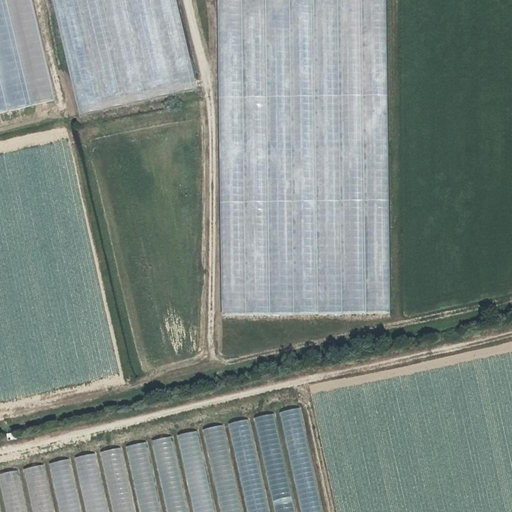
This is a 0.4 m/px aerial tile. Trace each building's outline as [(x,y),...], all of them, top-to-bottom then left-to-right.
[(177,0),(54,0),(79,117),(197,92),(177,0)] [(218,0),(224,317),(394,314),(388,0),(218,0)] [(285,412),(303,511),(322,511),(304,408),(285,412)] [(293,511),(276,414),(257,417),(274,511),(293,511)] [(249,511),(269,511),(252,419),(232,423),(249,511)] [(208,428),(222,511),(242,511),(227,425),(208,428)] [(215,511),(200,430),(181,434),(195,511),(215,511)] [(142,511),(161,511),(148,442),(129,446),(142,511)] [(135,511),(122,448),(104,451),(115,511),(135,511)] [(109,511),(97,453),(78,457),(88,511),(109,511)] [(61,511),(82,511),(72,459),(52,463),(61,511)] [(35,511),(55,511),(46,465),(27,469),(35,511)] [(2,474),(8,511),(28,511),(21,471),(2,474)]
